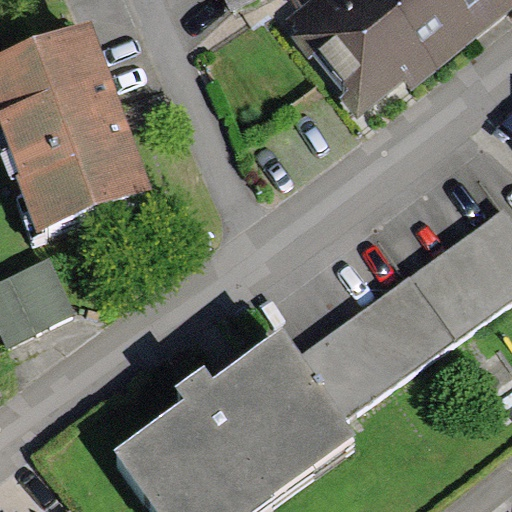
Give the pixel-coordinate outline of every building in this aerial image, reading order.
[(271,0),(220,0),(231,20),(271,0)] [(511,0),(326,0),(285,33),(358,124),(511,0)] [(79,61),(0,89),(0,140),(36,241),(131,207),(79,61)] [(511,302),(511,221),(506,214),(410,280),(453,344),(511,302)] [(0,351),(63,321),(40,275),(0,294),(0,351)] [(453,344),(410,280),(303,357),(346,422),(453,344)] [(188,409),(114,463),(149,511),(266,511),(356,446),(281,343),(212,394),(202,380),(179,397),(188,409)]
